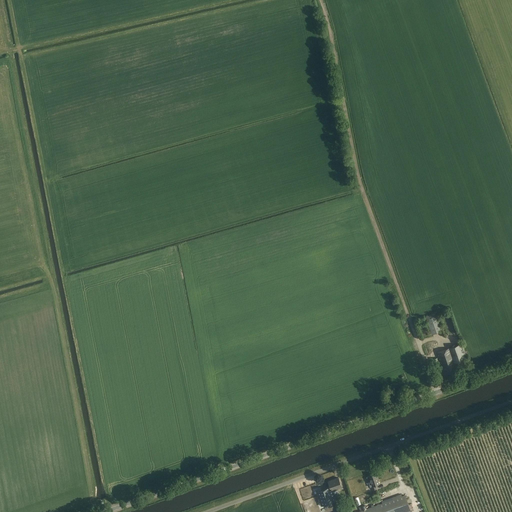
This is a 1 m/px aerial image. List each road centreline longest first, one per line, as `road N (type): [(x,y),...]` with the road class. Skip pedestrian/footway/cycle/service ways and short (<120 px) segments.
road 1 (unclassified): [(108,511),(511,367)]
road 2 (unclassified): [(511,401),(207,511)]
